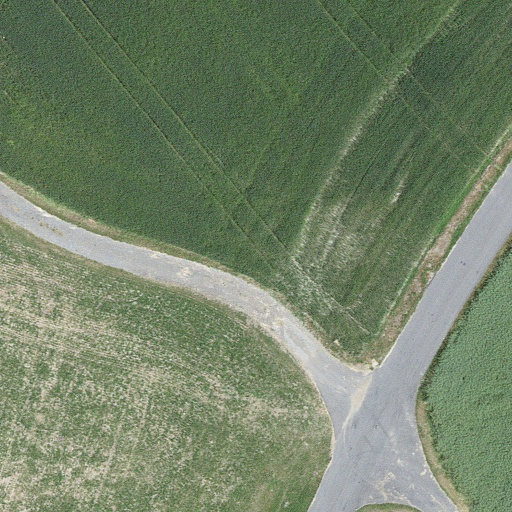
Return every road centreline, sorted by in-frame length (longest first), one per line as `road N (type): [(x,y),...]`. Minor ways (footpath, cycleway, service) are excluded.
road 1 (track): [(441,511),(261,307),(212,280),(71,246),(0,206)]
road 2 (unclassified): [(328,511),(511,206)]
